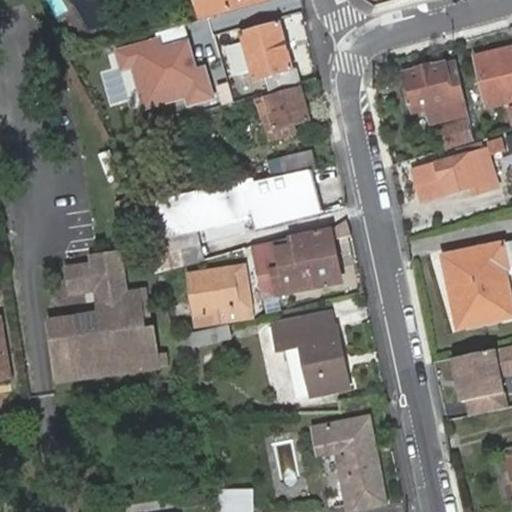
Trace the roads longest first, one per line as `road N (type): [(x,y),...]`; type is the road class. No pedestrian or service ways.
road 1 (residential): [(441,511),(348,85),(363,41)]
road 2 (residential): [(363,41),(510,0)]
